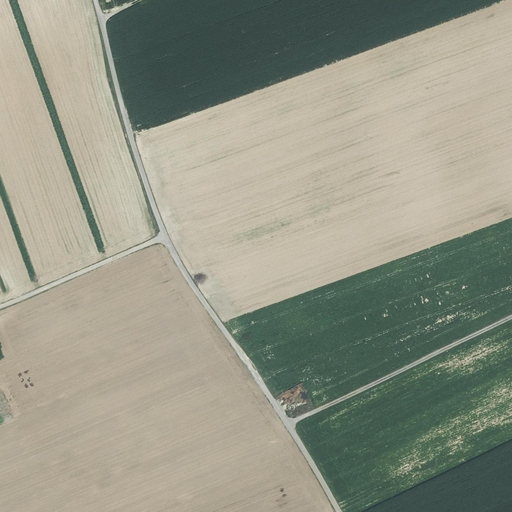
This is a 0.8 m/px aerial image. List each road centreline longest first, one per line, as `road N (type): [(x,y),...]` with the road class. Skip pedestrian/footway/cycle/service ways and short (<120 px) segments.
road 1 (unclassified): [(95,0),(171,248),(339,511)]
road 2 (track): [(287,424),(511,316)]
road 3 (track): [(0,304),(165,235)]
